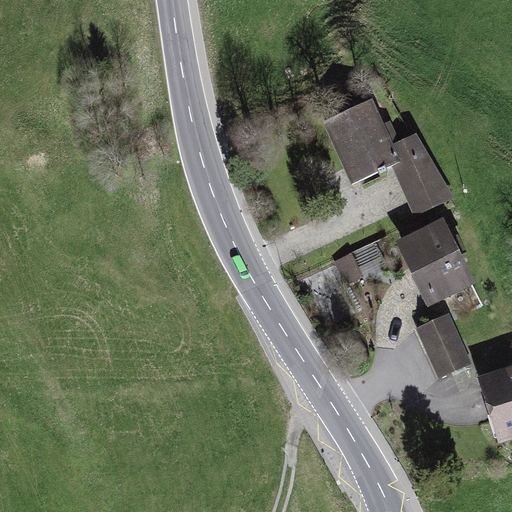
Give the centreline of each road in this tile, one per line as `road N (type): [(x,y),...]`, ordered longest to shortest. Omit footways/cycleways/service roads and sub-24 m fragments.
road 1 (tertiary): [(173,0),(187,100),(244,267),(390,511)]
road 2 (track): [(273,511),(292,427),(321,391)]
